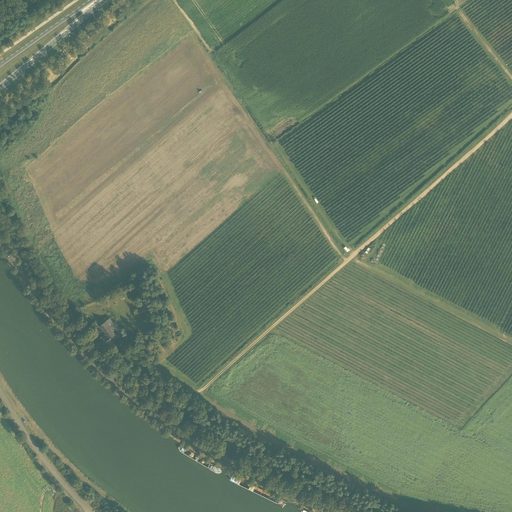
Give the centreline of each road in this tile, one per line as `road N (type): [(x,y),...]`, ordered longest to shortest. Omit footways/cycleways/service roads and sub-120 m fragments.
road 1 (unclassified): [(511,114),(204,388),(195,392),(165,377),(125,347),(101,343),(86,353)]
road 2 (unclassified): [(326,511),(173,429),(86,353)]
road 3 (unclassified): [(89,511),(0,391)]
road 4 (unclassified): [(86,353),(0,237)]
road 5 (primary): [(0,87),(105,0)]
